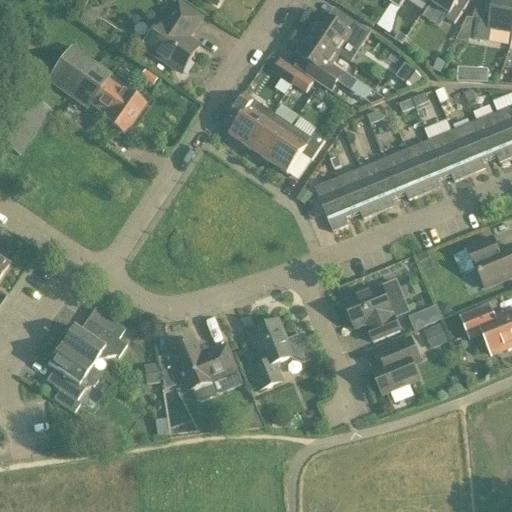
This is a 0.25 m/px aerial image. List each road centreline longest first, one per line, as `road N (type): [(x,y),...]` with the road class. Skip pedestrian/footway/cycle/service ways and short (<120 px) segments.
road 1 (residential): [(103,275),(287,0)]
road 2 (unclassified): [(292,511),(298,460),(314,447),(511,382)]
road 3 (residential): [(300,268),(511,182)]
road 4 (residential): [(19,460),(4,377),(79,259)]
road 5 (residential): [(103,275),(176,308),(300,268)]
road 6 (residential): [(347,414),(356,410),(300,268)]
